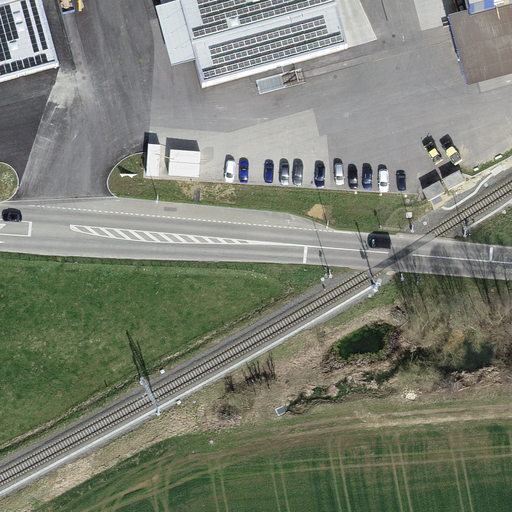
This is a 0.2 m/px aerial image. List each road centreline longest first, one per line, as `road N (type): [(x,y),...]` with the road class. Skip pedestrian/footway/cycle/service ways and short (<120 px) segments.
road 1 (secondary): [(511,262),(0,224)]
road 2 (track): [(511,414),(379,430)]
